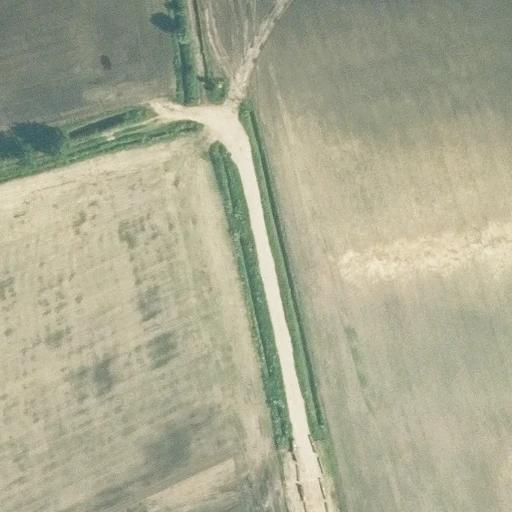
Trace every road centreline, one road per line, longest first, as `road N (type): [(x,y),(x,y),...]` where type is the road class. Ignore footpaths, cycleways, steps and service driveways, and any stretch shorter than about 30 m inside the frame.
road 1 (track): [(319,511),(240,144),(225,118),(201,117)]
road 2 (track): [(201,117),(0,165)]
